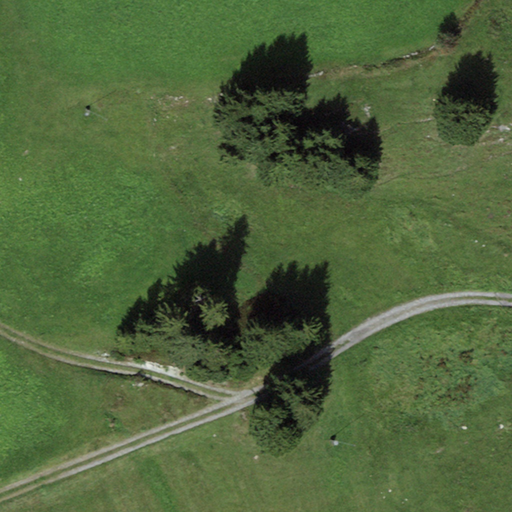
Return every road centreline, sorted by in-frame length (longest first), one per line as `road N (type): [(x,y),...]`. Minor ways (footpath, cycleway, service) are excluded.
road 1 (track): [(0,495),(245,399),(394,315),(444,299),(511,303)]
road 2 (track): [(245,399),(145,368),(51,351),(0,324)]
